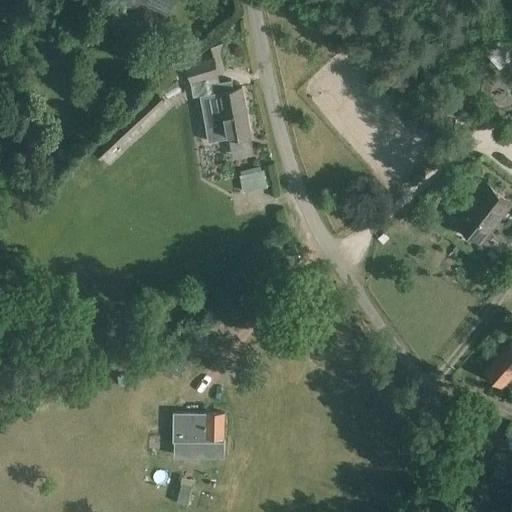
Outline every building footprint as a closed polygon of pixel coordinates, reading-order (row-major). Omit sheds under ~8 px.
[(139,0),(164,13),(170,0),(139,0)] [(128,26),(154,39),(160,25),(123,7),(117,19),(120,20),(117,27),(126,31),(128,26)] [(190,81),(218,74),(214,57),(186,65),(190,81)] [(211,93),(200,96),(208,141),(228,138),(252,134),(243,87),(233,88),(231,80),(209,84),(211,93)] [(159,93),(95,152),(101,159),(103,157),(112,148),(122,139),(129,133),(134,128),(165,100),(159,93)] [(263,169),(261,170),(254,172),(258,189),(267,187),(263,169)] [(511,201),(487,182),(456,220),(481,241),(511,202),(511,201)] [(511,345),(509,343),(485,370),(503,386),(511,375),(511,345)] [(173,441),(173,456),(194,456),(194,441),(224,441),(224,412),(173,412),(173,441)] [(488,461),(504,463),(506,446),(490,444),(488,461)] [(188,505),(192,486),(182,484),(177,503),(188,505)]
